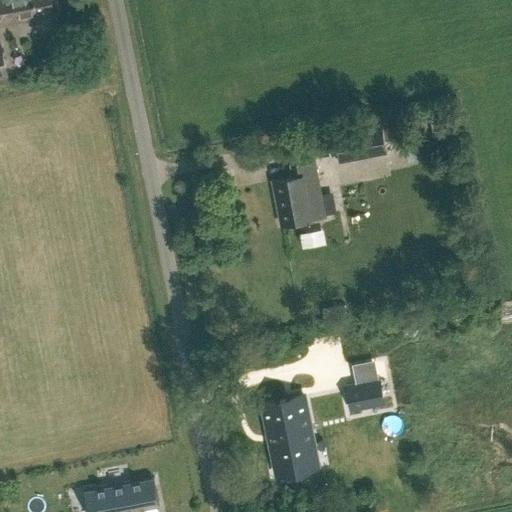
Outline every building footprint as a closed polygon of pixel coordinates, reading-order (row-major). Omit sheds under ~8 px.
[(0,0),(0,24),(54,14),(51,0),(0,0)] [(0,42),(0,77),(10,76),(3,42),(0,42)] [(339,160),(387,152),(382,124),(334,133),(339,160)] [(436,143),(406,148),(409,162),(439,157),(436,143)] [(280,223),(325,214),(314,158),(290,163),(292,174),(272,178),(280,223)] [(335,177),(336,190),(350,189),(349,177),(335,177)] [(379,378),(348,384),(353,408),(384,401),(379,378)] [(303,393),(263,401),(275,462),(309,455),(301,415),(307,413),(303,393)] [(312,441),(333,440),(332,423),(311,424),(312,441)] [(155,476),(85,489),(89,511),(113,511),(159,503),(155,476)] [(309,486),(315,508),(341,500),(334,479),(309,486)]
